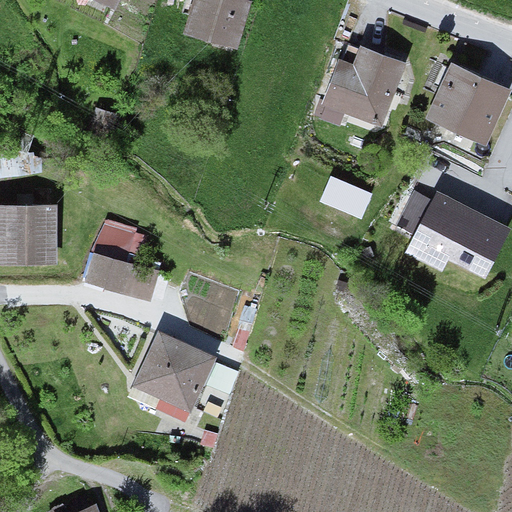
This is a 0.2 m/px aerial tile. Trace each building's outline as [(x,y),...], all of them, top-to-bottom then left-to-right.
[(131,0),(85,0),(124,16),(131,0)] [(239,3),(227,0),(183,0),(174,36),(228,49),(239,3)] [(391,63),(349,49),(329,104),(371,119),(391,63)] [(501,89),(440,63),(417,117),(478,143),(501,89)] [(96,106),(89,125),(110,132),(117,113),(96,106)] [(0,152),(0,172),(28,170),(26,151),(0,152)] [(329,178),(321,199),(358,212),(366,192),(329,178)] [(503,223),(424,190),(400,247),(479,281),(503,223)] [(55,203),(0,203),(0,260),(55,261),(55,203)] [(139,266),(94,251),(86,276),(131,291),(139,266)] [(206,358),(149,330),(121,387),(177,415),(206,358)]
